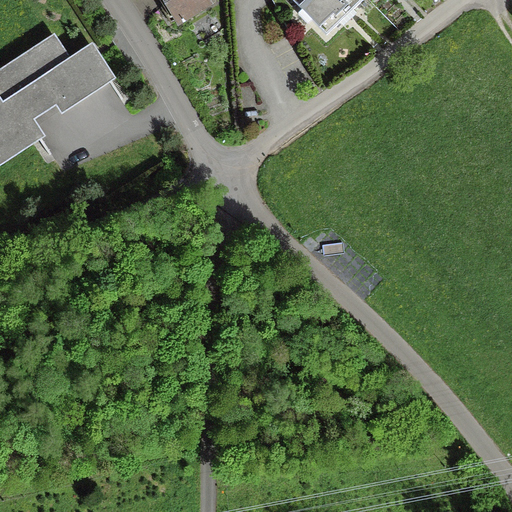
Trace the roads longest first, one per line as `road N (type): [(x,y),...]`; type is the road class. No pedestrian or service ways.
road 1 (residential): [(215,173),(448,400),(511,488)]
road 2 (residential): [(461,0),(215,173)]
road 3 (residential): [(215,173),(168,203),(0,271)]
road 4 (residential): [(111,0),(215,173)]
